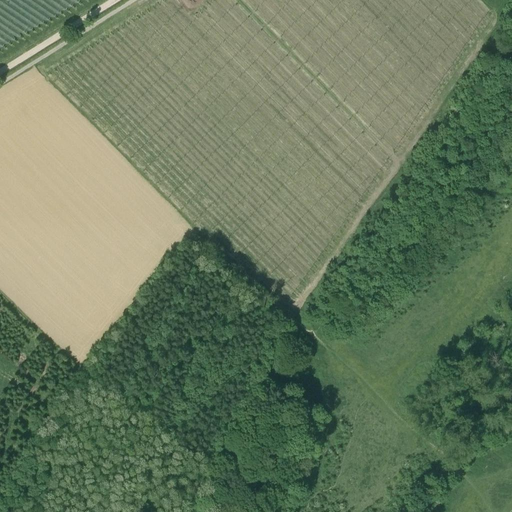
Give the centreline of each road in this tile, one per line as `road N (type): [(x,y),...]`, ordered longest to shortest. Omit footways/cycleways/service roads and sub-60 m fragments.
road 1 (track): [(80,375),(0,497)]
road 2 (track): [(114,0),(0,71)]
